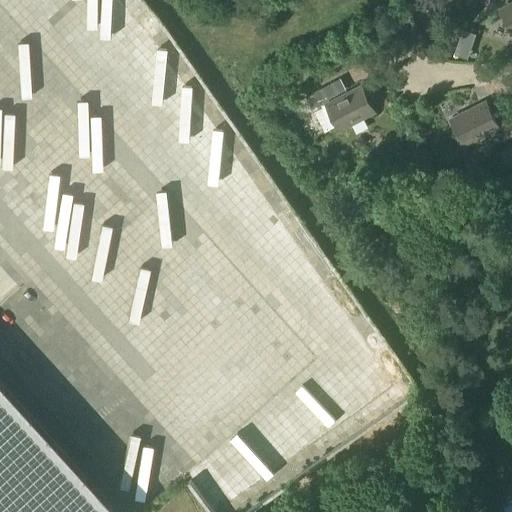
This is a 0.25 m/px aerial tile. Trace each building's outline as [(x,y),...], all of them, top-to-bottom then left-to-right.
[(511,4),(502,9),(505,15),(503,24),(511,28),(511,4)] [(323,107),(334,128),(346,122),(348,126),(375,112),(372,106),(374,97),(365,93),(362,87),(323,107)] [(452,120),(456,126),(454,135),(462,139),(465,145),(499,127),(487,102),(452,120)] [(511,122),(509,118),(500,123),(508,138),(511,136),(511,122)] [(0,339),(27,314),(20,307),(0,325),(0,339)] [(287,336),(306,354),(321,339),(301,321),(287,336)] [(258,394),(265,387),(229,349),(222,356),(258,394)] [(223,381),(217,386),(236,408),(242,403),(223,381)] [(0,511),(115,511),(0,384),(0,511)] [(146,406),(183,450),(213,425),(182,388),(172,397),(166,390),(146,406)] [(51,422),(57,429),(73,415),(67,408),(51,422)] [(122,425),(115,432),(153,466),(160,458),(122,425)] [(127,495),(134,488),(97,450),(89,457),(127,495)] [(421,503),(425,511),(450,511),(443,494),(421,503)]
